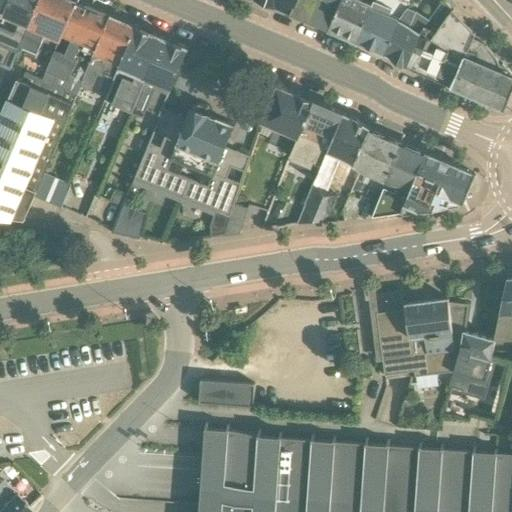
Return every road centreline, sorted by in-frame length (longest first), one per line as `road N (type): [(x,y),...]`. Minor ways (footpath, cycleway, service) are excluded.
road 1 (residential): [(454,123),(164,0)]
road 2 (tertiary): [(171,284),(477,234)]
road 3 (residential): [(46,511),(173,375),(171,284)]
road 4 (tertiary): [(0,312),(171,284)]
